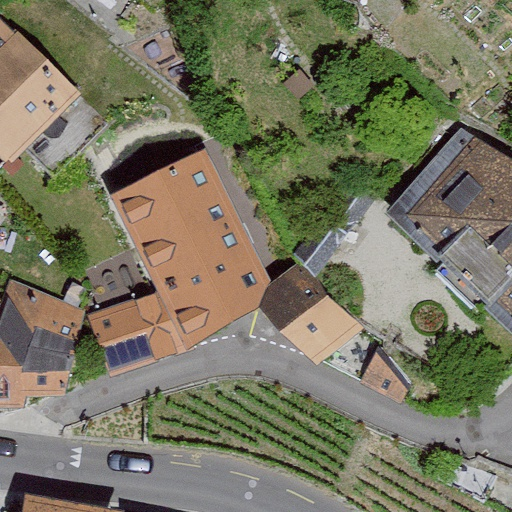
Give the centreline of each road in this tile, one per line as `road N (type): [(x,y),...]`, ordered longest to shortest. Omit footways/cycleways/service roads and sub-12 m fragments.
road 1 (residential): [(511,417),(477,430),(418,430),(274,366),(223,361),(0,433)]
road 2 (secondary): [(331,511),(251,477),(191,463),(50,445),(0,448)]
